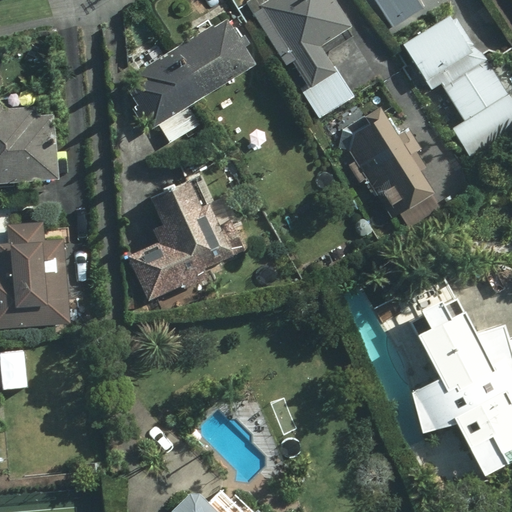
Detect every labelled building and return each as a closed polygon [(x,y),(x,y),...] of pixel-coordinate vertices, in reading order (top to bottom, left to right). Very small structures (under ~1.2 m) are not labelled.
[(355,20),(342,0),(264,0),(262,1),(313,79),(338,62),(324,40),(355,20)] [(431,76),(437,72),(466,115),(454,124),(471,150),(511,123),(511,96),(455,10),(408,41),(431,76)] [(257,58),(229,14),(127,79),(155,123),(257,58)] [(0,97),(0,178),(63,172),(57,108),(39,110),(39,102),(1,106),(0,97)] [(340,129),(358,157),(350,162),(362,179),(369,174),(395,213),(438,185),(423,161),(429,157),(408,124),(402,128),(383,100),(340,129)] [(247,239),(238,218),(225,224),(214,199),(206,202),(193,174),(152,192),(166,222),(156,227),(162,239),(131,253),(151,297),(210,270),(207,262),(238,248),(236,244),(247,239)] [(3,268),(0,268),(0,322),(73,316),(65,235),(47,237),(45,217),(9,221),(11,240),(0,241),(3,268)] [(511,327),(509,318),(480,327),(460,291),(410,316),(440,374),(416,385),(427,429),(462,415),(490,470),(511,459),(511,327)] [(171,511),(274,511),(262,500),(251,511),(232,511),(201,482),(171,511)]
